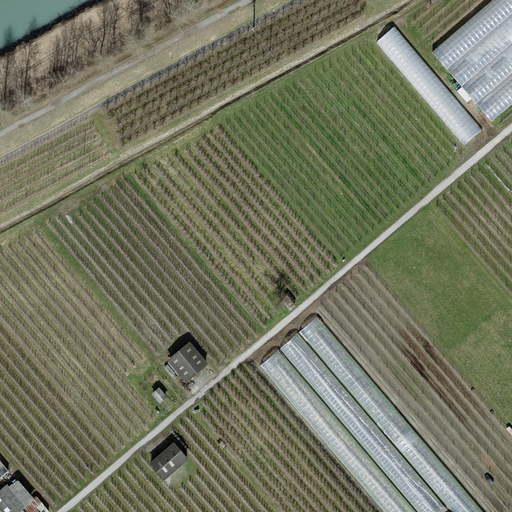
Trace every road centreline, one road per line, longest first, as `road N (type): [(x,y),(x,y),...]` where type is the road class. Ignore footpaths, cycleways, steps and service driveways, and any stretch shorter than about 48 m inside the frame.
road 1 (unclassified): [(511,118),(51,511)]
road 2 (track): [(303,0),(0,162)]
road 3 (track): [(0,134),(251,0)]
road 4 (track): [(387,511),(242,343)]
